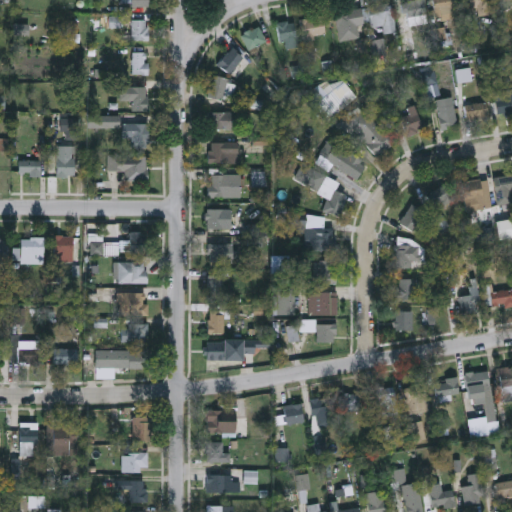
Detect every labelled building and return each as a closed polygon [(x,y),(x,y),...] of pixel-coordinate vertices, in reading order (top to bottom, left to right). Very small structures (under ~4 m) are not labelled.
[(149,9),(149,0),(130,0),(131,9),(149,9)] [(424,0),(427,24),(407,26),(404,2),(417,0),(424,0)] [(434,18),(434,0),(456,0),(456,18),(434,18)] [(486,0),(488,14),(471,16),(469,0),(486,0)] [(396,32),(384,34),(383,24),(370,27),(366,7),(391,3),(396,32)] [(357,26),(360,38),(341,41),(335,12),(361,7),(364,24),(357,26)] [(314,35),(315,44),(303,45),(300,19),(323,16),(325,34),(314,35)] [(148,41),(131,41),(131,20),(148,20),(148,41)] [(299,46),(282,50),(277,23),(294,20),(299,46)] [(266,42),(249,50),(241,35),(258,26),(266,42)] [(243,57),(231,74),(218,65),(231,47),(243,57)] [(132,74),(132,51),(147,51),(147,74),(132,74)] [(236,81),(232,103),(208,99),(211,77),(236,81)] [(322,117),(314,97),(348,83),(356,103),(322,117)] [(147,87),(147,111),(130,111),(130,102),(120,102),(120,87),(147,87)] [(511,114),(496,115),(495,92),(511,90),(511,114)] [(454,98),(456,126),(439,127),(437,99),(454,98)] [(488,120),(466,120),(466,104),(487,103),(488,120)] [(406,108),(414,105),(423,130),(400,139),(393,122),(409,116),(406,108)] [(378,157),(347,124),(365,107),(396,140),(378,157)] [(207,129),(207,113),(233,113),(233,129),(207,129)] [(125,147),(125,124),(149,124),(149,147),(125,147)] [(357,180),(319,157),(328,141),(366,164),(357,180)] [(210,143),(240,143),(240,164),(210,164),(210,143)] [(74,176),(56,176),(56,146),(74,146),(74,176)] [(126,180),(126,171),(108,171),(108,156),(147,156),(147,180),(126,180)] [(18,175),(18,160),(40,160),(40,175),(18,175)] [(338,216),(324,210),(330,197),(295,181),(303,164),(339,182),(336,190),(348,196),(338,216)] [(240,174),(240,197),(209,197),(209,174),(240,174)] [(511,191),(511,192),(511,202),(497,204),(494,177),(511,174),(511,191)] [(461,180),(489,179),(490,209),(473,210),(473,200),(462,200),(461,180)] [(455,202),(433,209),(427,192),(449,185),(455,202)] [(425,213),(412,231),(399,222),(412,204),(425,213)] [(231,209),(231,228),(207,228),(207,209),(231,209)] [(336,228),(336,249),(302,250),(301,237),(293,237),(293,220),(306,220),(306,228),(336,228)] [(147,251),(120,251),(120,240),(128,240),(128,232),(147,232),(147,251)] [(54,262),(54,234),(73,234),(73,262),(54,262)] [(15,248),(20,248),(20,236),(43,236),(43,263),(15,263),(15,248)] [(395,268),(396,237),(413,237),(412,269),(395,268)] [(8,239),(0,239),(0,269),(8,270),(8,239)] [(232,244),(232,262),(207,262),(207,244),(232,244)] [(336,260),(336,284),(317,284),(317,260),(336,260)] [(117,282),(117,261),(146,261),(146,282),(117,282)] [(223,276),(223,299),(207,299),(207,276),(223,276)] [(413,300),(396,300),(396,278),(413,278),(413,300)] [(511,305),(493,309),(490,292),(511,288),(511,305)] [(147,291),(147,316),(117,316),(117,291),(147,291)] [(337,315),(308,315),(308,293),(337,293),(337,315)] [(479,313),(461,313),(461,295),(479,295),(479,313)] [(413,331),(395,331),(395,311),(413,311),(413,331)] [(223,334),(208,334),(208,312),(223,312),(223,334)] [(121,342),(121,324),(147,324),(147,342),(121,342)] [(335,342),(316,342),(316,324),(335,324),(335,342)] [(39,340),(39,365),(18,365),(18,340),(39,340)] [(204,340),(242,340),(242,360),(204,360),(204,340)] [(52,363),(52,348),(78,348),(78,363),(52,363)] [(147,351),(147,368),(94,367),(94,350),(147,351)] [(500,369),(511,369),(511,394),(501,394),(500,369)] [(484,397),(484,402),(467,402),(467,372),(490,372),(490,397),(484,397)] [(451,401),(437,402),(436,381),(458,379),(459,394),(451,395),(451,401)] [(403,387),(426,383),(431,411),(408,415),(403,387)] [(379,417),(379,387),(396,387),(396,417),(379,417)] [(339,395),(359,393),(360,411),(341,413),(339,395)] [(312,399),(335,399),(335,426),(312,426),(312,399)] [(285,425),(284,405),(303,404),(304,424),(285,425)] [(223,433),(207,433),(207,411),(223,411),(223,433)] [(131,417),(150,417),(150,443),(131,443),(131,417)] [(18,456),(18,425),(36,425),(36,456),(18,456)] [(76,450),(47,450),(47,426),(76,426),(76,450)] [(206,442),(223,442),(223,453),(231,453),(231,463),(206,463),(206,442)] [(121,471),(121,453),(147,453),(147,471),(121,471)] [(466,505),(464,475),(482,474),(483,505),(466,505)] [(233,475),(233,493),(207,493),(207,475),(233,475)] [(147,502),(122,502),(122,481),(147,481),(147,502)] [(495,482),(511,481),(511,497),(496,498),(495,482)] [(405,511),(402,485),(418,483),(422,511),(405,511)] [(386,511),(367,511),(364,494),(383,490),(386,511)] [(455,508),(432,508),(432,493),(455,493),(455,508)]
